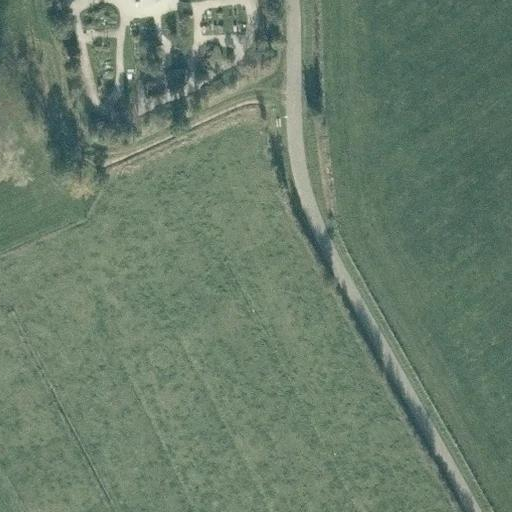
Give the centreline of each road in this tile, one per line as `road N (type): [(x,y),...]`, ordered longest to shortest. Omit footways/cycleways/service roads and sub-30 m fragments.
road 1 (unclassified): [(474,511),(310,213),(297,156),(289,0)]
road 2 (track): [(293,83),(242,96),(118,151),(90,146),(70,128),(48,50),(28,44),(0,54)]
